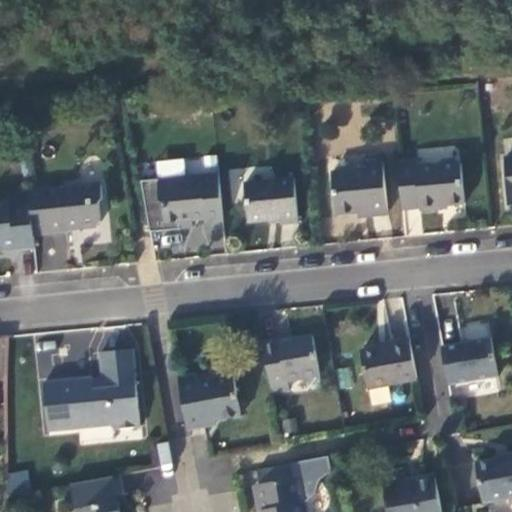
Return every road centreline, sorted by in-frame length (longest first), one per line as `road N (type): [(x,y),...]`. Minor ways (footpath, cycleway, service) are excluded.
road 1 (residential): [(413,275),(0,324)]
road 2 (residential): [(413,275),(443,437)]
